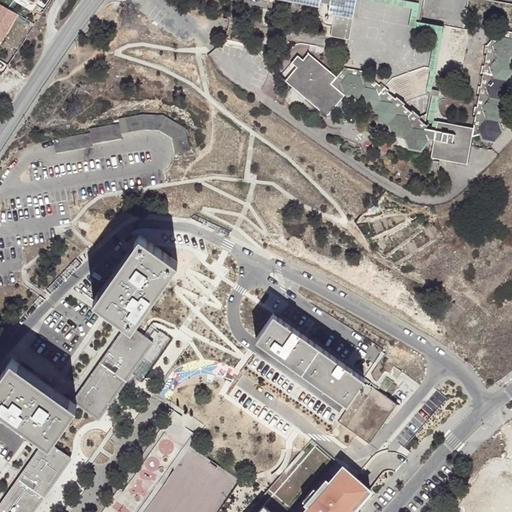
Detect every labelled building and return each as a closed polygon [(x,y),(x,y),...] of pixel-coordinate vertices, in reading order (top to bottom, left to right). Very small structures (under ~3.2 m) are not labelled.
[(429,125),(426,122),(422,119),(423,118),(415,110),(414,112),(406,106),(407,104),(399,97),(398,99),(390,92),(392,90),(383,84),(382,85),(374,79),(376,77),(368,71),(366,72),(366,71),(346,67),(339,77),(311,54),(306,60),(301,56),(295,63),(300,67),(288,81),(331,117),(348,96),(358,98),(362,110),(374,112),(378,123),(390,125),(394,136),(405,139),(410,149),(423,151),(433,139),(437,139),(433,157),(470,164),(473,137),(481,134),(484,141),(487,141),(497,143),(506,132),(502,122),(509,112),(506,101),(511,92),(511,90),(509,81),(511,77),(511,4),(488,0),(474,0),(471,18),(511,25),(511,31),(502,30),(488,46),(487,46),(486,56),(489,56),(487,66),(484,66),(482,76),(485,76),(483,87),(480,87),(478,97),(481,97),(479,107),(478,107),(476,107),(474,117),(477,117),(475,128),(440,121),(438,130),(428,128),(429,125)] [(358,0),(333,0),(333,4),(331,13),(336,14),(332,37),(351,40),(358,0)] [(365,0),(414,9),(411,27),(438,32),(431,70),(437,71),(445,27),(418,22),(421,4),(399,0),(365,0)] [(17,14),(0,3),(0,39),(1,40),(17,14)] [(464,28),(448,25),(440,72),(461,76),(469,29),(464,28)] [(435,96),(429,125),(428,128),(438,130),(440,121),(436,121),(441,91),(429,88),(428,95),(435,96)] [(94,134),(57,141),(59,154),(96,147),(96,143),(125,138),(125,133),(146,129),(162,130),(176,137),(178,152),(193,149),(189,128),(166,116),(145,114),(122,119),(123,123),(93,129),(94,134)] [(97,300),(129,323),(135,327),(179,266),(181,262),(143,235),(97,300)] [(276,313),(266,328),(258,338),(349,403),(367,377),(276,313)] [(129,323),(106,356),(133,375),(156,341),(135,327),(129,323)] [(511,342),(487,358),(495,371),(511,361),(511,342)] [(133,375),(106,356),(102,362),(129,380),(133,375)] [(0,379),(0,404),(48,438),(53,443),(80,404),(75,400),(15,358),(0,379)] [(102,362),(75,400),(80,404),(101,419),(129,380),(102,362)] [(404,371),(396,366),(391,373),(398,379),(404,371)] [(48,438),(24,473),(50,492),(74,457),(53,443),(48,438)] [(272,511),(270,510),(267,511),(348,511),(369,490),(342,468),(305,511),(272,511)] [(24,473),(19,478),(46,497),(50,492),(24,473)] [(19,478),(0,505),(0,511),(35,511),(46,497),(19,478)]
